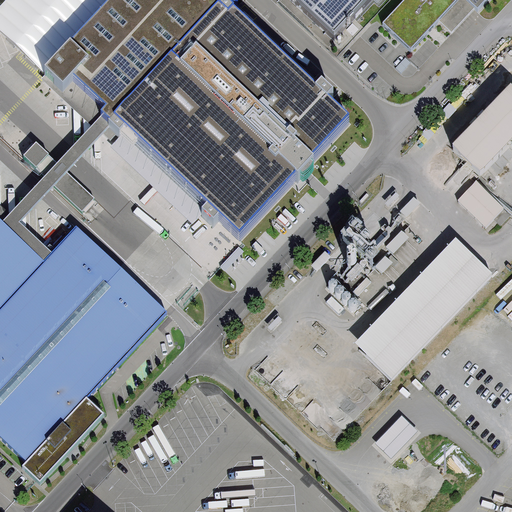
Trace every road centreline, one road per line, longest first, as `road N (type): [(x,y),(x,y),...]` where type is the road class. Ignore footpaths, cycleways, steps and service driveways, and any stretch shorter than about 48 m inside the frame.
road 1 (unclassified): [(46,511),(511,15)]
road 2 (unknown): [(401,132),(506,259)]
